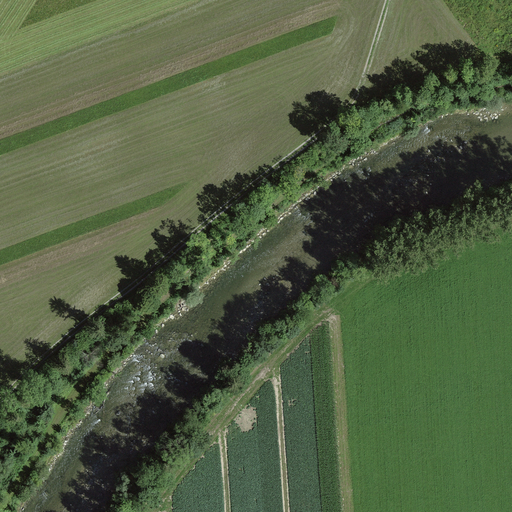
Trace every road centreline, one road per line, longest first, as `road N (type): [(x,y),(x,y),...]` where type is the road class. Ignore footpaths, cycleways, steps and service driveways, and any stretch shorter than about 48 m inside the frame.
road 1 (track): [(0,404),(35,365),(345,112),(389,0)]
road 2 (track): [(332,162),(211,255),(78,388),(3,511)]
